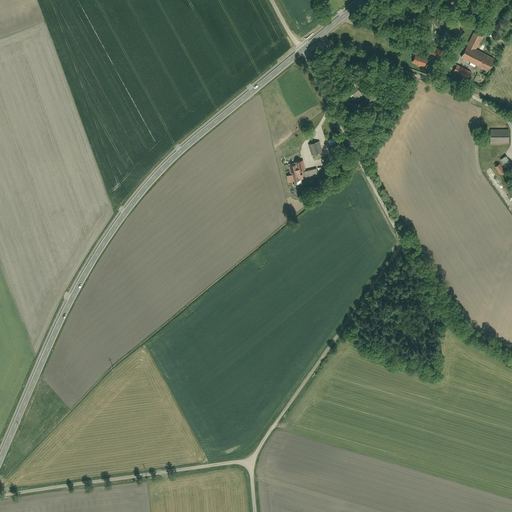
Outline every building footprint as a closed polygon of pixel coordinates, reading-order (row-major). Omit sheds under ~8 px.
[(432,22),(424,32),(437,41),(444,31),(432,22)] [(498,58),(478,48),(484,36),(474,32),(461,59),(491,73),(498,58)] [(431,45),(427,55),(441,60),(445,50),(431,45)] [(416,54),(413,62),(425,67),(428,58),(416,54)] [(460,62),(453,74),(468,81),(474,70),(460,62)] [(359,76),(346,88),(357,100),(364,94),(359,88),(365,83),(359,76)] [(491,128),(491,143),(510,143),(511,128),(491,128)] [(309,146),(311,156),(318,155),(316,144),(309,146)] [(511,164),(507,156),(500,161),(507,171),(511,168),(511,164)] [(331,158),(322,160),(324,168),(333,166),(331,158)] [(294,164),(289,165),(291,175),(288,176),(289,181),(292,180),(293,182),(303,180),(302,175),(301,175),(300,170),(304,169),(303,161),(294,163),(294,164)] [(500,164),(495,167),(500,175),(505,172),(500,164)] [(317,168),(306,171),(307,177),(319,175),(317,168)]
